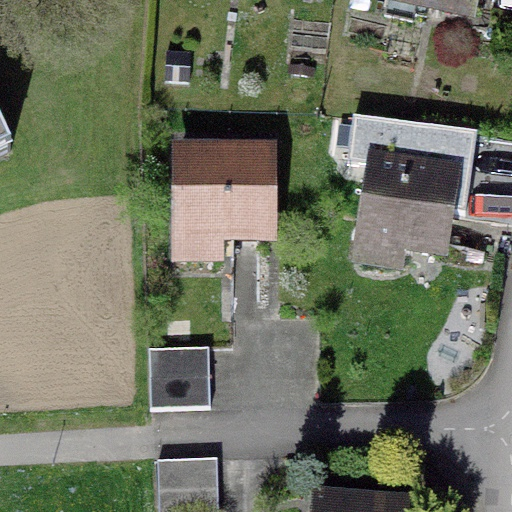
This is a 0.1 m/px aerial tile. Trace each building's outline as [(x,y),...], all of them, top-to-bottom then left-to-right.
[(386,0),(465,17),(468,0),(386,0)] [(422,178),(428,142),(356,131),(351,167),(370,170),(359,243),(439,255),(450,182),(422,178)] [(175,158),(175,244),(266,245),(266,158),(175,158)] [(205,354),(145,356),(147,415),(207,413),(205,354)] [(155,511),(214,511),(213,465),(154,466),(155,511)]
